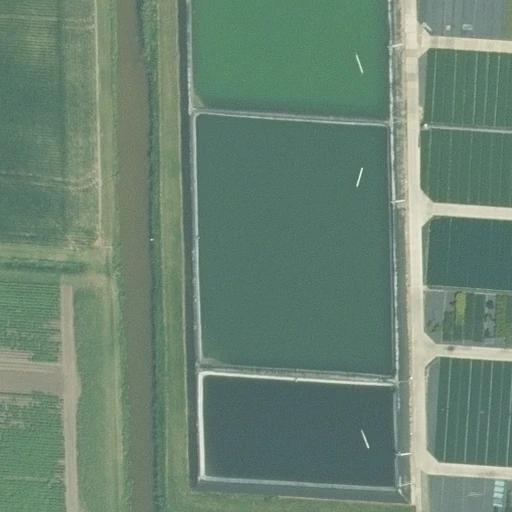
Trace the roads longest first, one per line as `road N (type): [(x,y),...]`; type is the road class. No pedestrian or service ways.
road 1 (track): [(511,213),(413,207),(408,0)]
road 2 (track): [(413,207),(418,511)]
